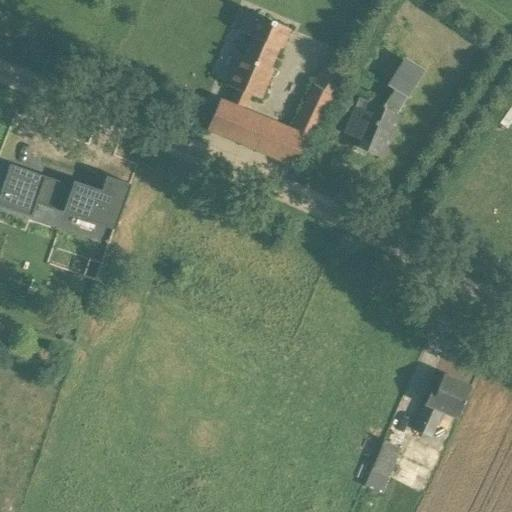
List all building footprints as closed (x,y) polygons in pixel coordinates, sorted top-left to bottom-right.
[(288,32),(245,14),(237,33),(249,38),(240,58),(235,56),(222,85),(258,101),(271,71),(268,69),(276,50),(280,51),(288,32)] [(394,114),(421,72),(420,71),(401,59),(384,87),(390,91),(382,110),(355,99),(341,135),(366,145),(363,153),(379,159),(397,117),(394,114)] [(289,166),(345,80),(322,66),(302,101),(292,115),(294,117),(291,117),(285,127),(218,99),(205,130),(289,166)] [(0,188),(0,191),(111,232),(128,186),(104,177),(97,196),(8,165),(0,188)] [(430,389),(411,431),(429,439),(440,415),(453,420),(468,389),(441,377),(435,391),(430,389)] [(398,449),(380,442),(362,487),(379,494),(398,449)] [(403,464),(395,482),(408,487),(416,469),(403,464)]
